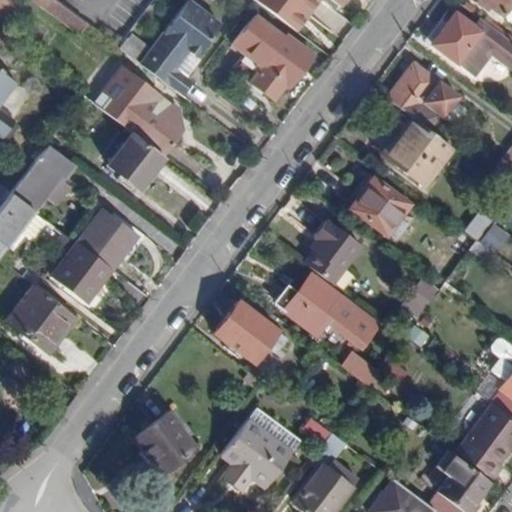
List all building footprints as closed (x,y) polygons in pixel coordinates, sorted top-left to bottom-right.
[(0,0),(0,20),(7,25),(24,1),(22,0),(0,0)] [(34,0),(80,33),(86,24),(53,0),(34,0)] [(235,0),(248,9),(255,0),(235,0)] [(256,0),(293,28),(315,0),(256,0)] [(323,0),(334,8),(340,0),(323,0)] [(511,0),(480,0),(502,15),(511,0)] [(184,76),(174,69),(184,56),(182,54),(185,50),(194,56),(217,25),(185,2),(138,63),(173,90),(184,76)] [(511,68),(511,42),(480,18),(474,27),(454,14),(430,45),(473,76),(490,52),(511,68)] [(289,87),(314,54),(286,34),(284,37),(254,15),(232,44),(261,66),(250,81),(274,99),(286,85),(289,87)] [(134,60),(141,49),(126,38),(118,48),(134,60)] [(412,118),(430,131),(441,115),(444,117),(459,97),(411,64),(385,98),(412,118)] [(176,135),(175,127),(163,118),(155,119),(148,114),(162,96),(122,68),(93,106),(130,134),(163,158),(174,143),(171,141),(176,135)] [(0,100),(13,83),(0,73),(0,100)] [(180,95),(191,81),(184,76),(173,90),(180,95)] [(174,143),(183,132),(162,96),(148,114),(155,119),(163,118),(175,127),(176,135),(171,141),(174,143)] [(0,134),(2,136),(14,122),(0,111),(0,134)] [(383,157),(424,187),(453,149),(430,131),(412,118),(383,157)] [(139,189),(163,158),(130,134),(107,165),(139,189)] [(511,144),(489,175),(511,192),(511,144)] [(60,175),(64,178),(73,166),(45,145),(9,192),(34,211),(60,175)] [(388,233),(399,218),(410,204),(372,176),(348,208),(386,235),(388,233)] [(0,203),(9,192),(0,185),(0,203)] [(0,255),(9,244),(33,213),(34,211),(9,192),(0,203),(0,255)] [(112,269),(137,236),(102,209),(76,243),(112,269)] [(474,210),(461,230),(475,239),(487,219),(474,210)] [(27,238),(34,236),(45,222),(33,213),(9,244),(14,248),(23,236),(27,238)] [(388,233),(396,239),(407,223),(399,218),(388,233)] [(302,262),(331,282),(359,244),(324,219),(312,236),(314,237),(318,240),(312,249),(302,262)] [(487,223),(479,240),(498,249),(507,232),(487,223)] [(308,246),(312,249),(318,240),(314,237),(308,246)] [(470,249),(482,257),(488,249),(476,241),(470,249)] [(86,302),(112,269),(76,243),(51,276),(86,302)] [(285,311),(315,333),(340,297),(311,276),(285,311)] [(407,298),(424,311),(439,290),(422,277),(407,298)] [(439,290),(455,302),(459,296),(443,284),(439,290)] [(49,354),(76,318),(33,286),(7,321),(49,354)] [(417,320),(424,311),(407,298),(400,308),(417,320)] [(214,333),(255,363),(267,346),(278,331),(279,330),(238,300),(214,333)] [(267,346),(277,353),(287,338),(278,331),(267,346)] [(344,368),(367,386),(377,372),(353,354),(344,368)] [(511,418),(511,372),(490,402),(493,404),(511,418)] [(511,443),(511,418),(493,404),(456,453),(491,480),(500,467),(496,464),(507,449),(511,443)] [(266,485),(300,440),(257,407),(222,453),(266,485)] [(161,475),(196,448),(168,412),(133,439),(161,475)] [(322,446),(331,434),(312,419),(302,432),(322,446)] [(306,511),(332,511),(352,486),(329,468),(335,460),(345,445),(331,434),(322,446),(312,459),(322,466),(295,503),(306,511)] [(462,511),(463,511),(462,511),(469,511),(490,483),(449,450),(436,466),(447,475),(435,490),(437,492),(426,506),(434,511),(462,511)] [(329,468),(352,486),(358,478),(335,460),(329,468)] [(433,511),(434,511),(426,506),(390,479),(368,510),(370,511),(433,511)]
